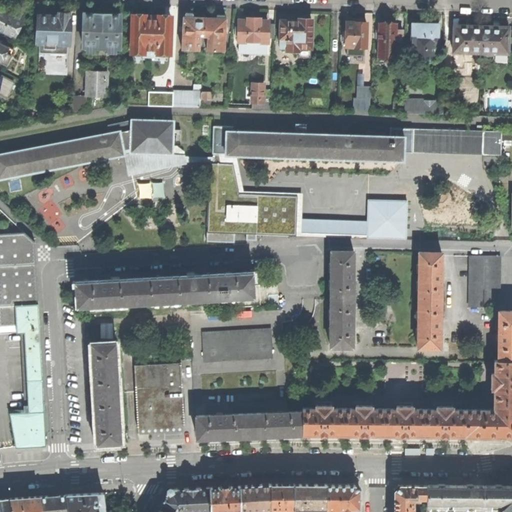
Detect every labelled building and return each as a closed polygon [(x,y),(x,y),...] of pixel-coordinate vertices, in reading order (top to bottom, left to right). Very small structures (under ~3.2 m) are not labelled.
[(11,16),(0,10),(0,28),(14,36),(24,16),(13,11),(11,16)] [(58,12),(48,12),(48,16),(38,15),(38,26),(36,26),(36,35),(37,36),(37,43),(40,43),(39,53),(68,54),(69,43),(70,43),(71,16),(68,16),(69,12),(58,12)] [(95,14),(84,13),(83,46),(88,46),(87,50),(93,51),(93,46),(109,47),(109,51),(115,51),(115,47),(119,47),(120,14),(110,14),(101,14),(95,13),(95,14)] [(151,55),(152,16),(145,15),(139,15),(133,14),(132,52),(144,53),(143,55),(151,55)] [(159,16),(152,16),(151,55),(158,55),(158,53),(169,54),(171,16),(165,15),(159,15),(159,16)] [(204,36),(204,17),(194,16),(193,16),(186,16),(183,16),(182,49),(199,49),(200,36),(204,36)] [(215,17),(204,17),(204,36),(207,36),(207,49),(224,50),(226,18),(215,17)] [(248,18),(248,21),(239,20),(239,28),(236,27),(236,33),(239,33),(239,40),(259,41),(267,41),(268,41),(268,36),(268,24),(268,21),(259,21),(259,19),(254,18),(248,18)] [(294,53),(298,53),(298,57),(310,57),(311,20),(303,20),(294,20),(294,21),(281,20),(280,47),(286,47),(286,50),(294,50),(294,53)] [(354,47),(364,47),(365,47),(366,22),(357,22),(346,21),(346,25),(345,46),(354,47)] [(395,58),(396,42),(396,29),(396,23),(387,23),(379,23),(378,57),(395,58)] [(435,42),(437,42),(438,24),(423,24),(413,23),(412,54),(424,54),(435,55),(435,42)] [(465,52),(482,52),(482,26),(469,25),(454,25),(453,51),(465,52)] [(508,51),(508,28),(509,27),(496,26),(482,26),(482,52),(495,53),(508,53),(508,51)] [(259,41),(259,52),(267,53),(267,41),(259,41)] [(0,61),(1,62),(8,47),(0,43),(0,61)] [(14,50),(8,47),(1,62),(6,64),(14,50)] [(435,58),(435,55),(424,54),(424,58),(425,61),(428,63),(431,63),(433,61),(435,58)] [(88,72),(87,94),(105,95),(106,72),(88,72)] [(0,75),(0,93),(6,97),(13,82),(0,75)] [(253,102),(264,103),(265,89),(265,84),(254,83),(253,102)] [(353,99),(353,112),(370,112),(370,86),(357,86),(356,99),(353,99)] [(264,103),(253,102),(253,108),(270,109),(271,89),(265,89),(264,103)] [(307,89),(307,105),(327,106),(328,90),(307,89)] [(173,106),(173,92),(148,91),(148,105),(173,106)] [(173,92),(173,106),(200,107),(201,92),(173,91),(173,92)] [(201,92),(200,107),(211,107),(211,92),(201,92)] [(61,107),(72,107),(73,95),(73,94),(59,94),(58,107),(61,107)] [(87,95),(73,95),(72,107),(72,112),(88,110),(87,95)] [(443,100),(404,100),(404,113),(443,114),(443,100)] [(403,101),(395,101),(394,111),(403,112),(403,101)] [(119,132),(123,150),(130,148),(131,152),(132,152),(151,152),(171,153),(172,153),(172,134),(173,121),(131,120),(108,125),(110,134),(119,132)] [(227,131),(232,132),(232,127),(214,126),(213,157),(213,163),(212,173),(211,177),(212,186),(210,192),(211,200),(210,204),(211,213),(209,217),(210,226),(207,226),(207,241),(222,242),(234,242),(235,233),(235,228),(246,228),(246,233),(246,240),(256,240),(257,234),(257,233),(262,233),(268,232),(276,233),(281,232),(289,234),(295,233),(295,232),(292,215),(296,199),(290,197),(282,198),(279,197),(270,197),(267,196),(260,197),(258,197),(239,196),(233,164),(222,164),(220,154),(226,154),(227,131)] [(412,152),(413,136),(413,129),(391,128),(390,137),(403,138),(403,152),(412,152)] [(470,131),(422,129),(422,137),(413,136),(412,152),(403,152),(482,155),(482,154),(483,135),(470,135),(470,131)] [(226,154),(235,154),(383,159),(403,160),(403,152),(403,138),(390,137),(232,132),(227,131),(226,154)] [(502,132),(483,131),(483,135),(482,154),(501,155),(502,132)] [(504,143),(511,142),(511,131),(503,133),(504,143)] [(0,177),(6,177),(7,177),(114,156),(114,157),(114,156),(123,154),(123,155),(124,155),(123,150),(119,132),(110,134),(3,154),(2,154),(0,154),(0,177)] [(177,134),(172,134),(172,153),(171,153),(171,157),(184,154),(184,152),(175,145),(176,145),(177,134)] [(185,154),(184,154),(171,157),(171,153),(151,152),(132,152),(131,152),(130,148),(123,150),(124,155),(128,176),(187,164),(186,162),(213,163),(213,157),(185,156),(185,154)] [(235,155),(235,154),(226,154),(220,154),(222,164),(233,164),(239,196),(258,197),(260,197),(267,196),(270,197),(279,197),(282,198),(290,197),(296,199),(292,215),(295,232),(313,233),(313,234),(295,233),(289,234),(281,232),(276,233),(268,232),(262,233),(257,233),(257,234),(327,237),(329,237),(366,238),(366,236),(318,234),(318,233),(367,235),(367,221),(301,219),(302,193),(243,191),(236,155),(235,155)] [(165,195),(164,181),(141,183),(142,197),(165,195)] [(389,200),(368,200),(367,221),(367,235),(367,237),(406,238),(407,201),(389,200)] [(0,266),(36,265),(35,242),(24,232),(0,233),(0,266)] [(353,273),(353,251),(332,251),(331,298),(353,299),(353,273)] [(441,276),(441,253),(420,252),(419,300),(440,300),(441,276)] [(499,307),(499,255),(469,255),(469,307),(499,307)] [(0,304),(38,302),(36,265),(0,266),(0,304)] [(253,295),(252,285),(252,274),(241,275),(226,276),(226,275),(224,275),(222,276),(194,277),(196,299),(219,297),(253,295)] [(164,279),(136,281),(137,302),(196,299),(194,277),(164,279)] [(77,284),(78,305),(137,302),(136,281),(107,282),(104,282),(102,282),(77,284)] [(219,297),(219,308),(260,306),(259,285),(252,285),(253,295),(219,297)] [(352,321),(353,299),(331,298),(331,346),(352,346),(352,321)] [(440,323),(440,300),(419,300),(418,347),(440,348),(440,323)] [(38,302),(0,304),(0,326),(16,326),(17,331),(17,333),(24,332),(39,331),(38,302)] [(511,311),(499,311),(498,360),(511,360),(511,311)] [(204,343),(205,358),(212,361),(214,358),(221,361),(223,357),(229,361),(232,356),(238,360),(240,356),(247,359),(249,356),(256,359),(258,355),(264,358),(271,347),(270,332),(263,328),(261,332),(254,329),(252,333),(245,329),(243,333),(237,330),(235,333),(228,330),(226,334),(219,331),(217,335),(211,331),(204,343)] [(272,328),(263,328),(270,332),(271,347),(264,358),(273,358),(272,328)] [(28,404),(29,412),(44,411),(39,331),(24,332),(28,404)] [(203,362),(212,361),(205,358),(204,343),(211,331),(202,332),(203,362)] [(94,367),(95,393),(117,392),(115,344),(93,345),(94,367)] [(494,389),(494,401),(511,400),(511,360),(498,360),(494,360),(494,373),(492,373),(492,388),(494,389)] [(184,426),(181,363),(135,365),(134,365),(138,428),(139,428),(138,427),(183,424),(184,426)] [(97,419),(98,443),(120,442),(118,393),(95,394),(95,396),(96,396),(96,399),(95,399),(96,414),(97,414),(97,417),(97,419)] [(494,410),(465,409),(465,435),(490,435),(511,435),(511,400),(494,401),(494,410)] [(11,413),(29,412),(28,404),(26,404),(25,404),(25,409),(10,409),(11,413)] [(303,408),(303,412),(303,433),(323,433),(343,434),(343,408),(331,408),(332,405),(316,405),(316,408),(303,408)] [(356,408),(343,408),(343,434),(363,434),(384,434),(384,408),(372,408),(372,406),(356,405),(356,408)] [(397,409),(384,408),(384,434),(401,434),(424,434),(425,409),(412,409),(412,406),(397,406),(397,409)] [(437,409),(425,409),(424,434),(445,435),(465,435),(465,409),(452,409),(452,406),(437,406),(437,409)] [(9,413),(16,447),(31,447),(46,446),(44,411),(29,412),(11,413),(9,413)] [(303,412),(250,414),(251,435),(274,434),(303,433),(303,412)] [(204,415),(196,416),(197,437),(222,436),(251,435),(250,414),(204,415)] [(255,484),(240,485),(241,511),(247,511),(247,510),(251,510),(250,511),(270,511),(271,483),(255,484)] [(282,483),(271,483),(270,511),(279,511),(279,508),(287,508),(287,509),(294,509),(294,507),(294,483),(282,483)] [(294,483),(294,507),(294,509),(302,509),(302,507),(306,507),(306,511),(320,511),(320,507),(327,507),(327,483),(310,483),(294,483)] [(339,508),(343,507),(343,511),(350,511),(351,507),(359,508),(360,497),(360,489),(355,484),(327,483),(327,507),(327,511),(339,511),(339,508)] [(426,498),(426,485),(399,484),(394,490),(394,501),(394,511),(413,511),(413,500),(416,500),(416,498),(426,498)] [(241,511),(240,485),(225,485),(210,486),(211,511),(223,511),(225,511),(241,511)] [(466,509),(474,509),(484,509),(484,486),(440,485),(426,485),(426,498),(426,508),(430,508),(437,508),(445,508),(453,508),(466,509)] [(484,509),(499,509),(511,497),(511,485),(499,486),(484,486),(484,509)] [(211,511),(210,486),(191,487),(169,489),(166,495),(162,501),(180,511),(211,511)] [(105,511),(103,492),(87,493),(66,494),(68,511),(105,511)] [(68,511),(66,494),(52,495),(40,495),(43,511),(68,511)] [(43,511),(40,495),(25,496),(10,497),(12,511),(43,511)] [(0,511),(12,511),(10,497),(0,498),(0,511)] [(496,511),(511,511),(511,497),(499,509),(496,511)]
